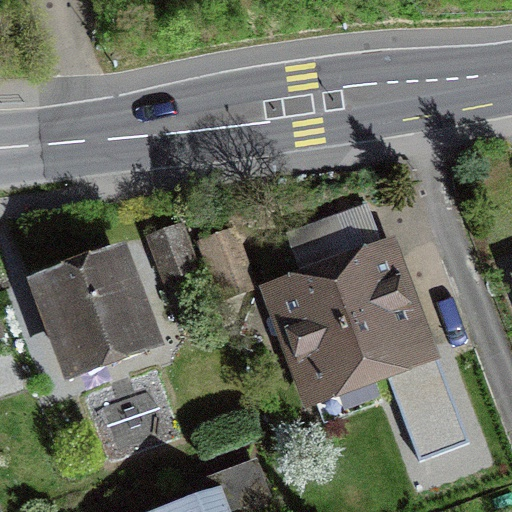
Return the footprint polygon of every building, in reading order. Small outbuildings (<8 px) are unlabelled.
[(147,227),(166,278),(192,268),(173,218),(147,227)] [(221,295),(250,283),(232,236),(203,247),(221,295)] [(312,397),(425,355),(386,251),(274,293),(312,397)] [(70,370),(149,341),(119,259),(40,288),(70,370)] [(0,346),(12,342),(0,310),(0,346)] [(253,511),(267,507),(253,467),(207,484),(211,493),(161,511),(253,511)]
